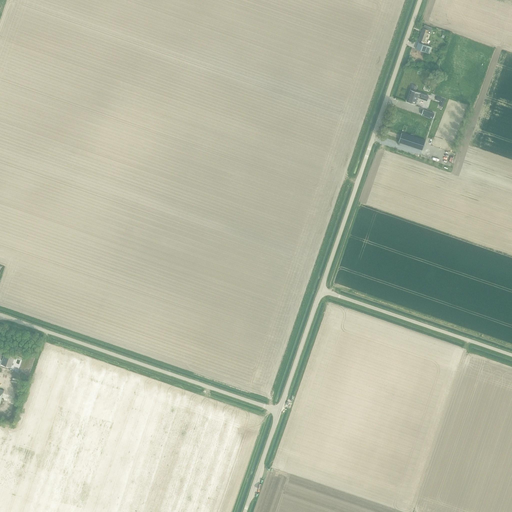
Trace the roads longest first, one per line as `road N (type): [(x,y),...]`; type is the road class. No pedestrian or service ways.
road 1 (unclassified): [(321,289),(420,0)]
road 2 (unclassified): [(278,412),(0,315)]
road 3 (unclassified): [(511,355),(321,289)]
road 4 (unclassified): [(278,412),(321,289)]
